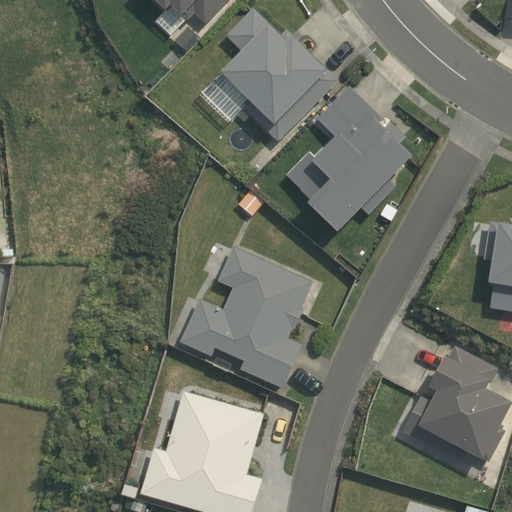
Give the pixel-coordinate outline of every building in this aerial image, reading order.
[(209,24),(232,0),(163,0),(174,10),(179,5),(190,16),(195,11),(209,24)] [(281,143),(341,81),(334,72),(335,70),(301,37),(299,38),(291,31),(287,34),(277,23),(275,25),(258,8),(231,37),(248,54),(229,73),(254,99),(246,107),(281,143)] [(396,183),(419,158),(406,143),(411,138),(355,87),(323,119),(341,138),(319,160),(339,179),(317,203),(346,232),(368,211),(373,216),(400,188),(396,183)] [(255,217),(266,204),(252,192),(241,205),(255,217)] [(394,222),(400,211),(389,205),(382,216),(394,222)] [(511,225),(494,223),(487,261),(499,263),(496,285),(511,287),(511,225)] [(306,308),(317,282),(238,246),(223,281),(237,287),(228,308),(205,298),(185,340),(216,355),(220,347),(250,359),(246,368),(288,387),(307,344),(293,338),(298,327),(300,328),(308,309),(306,308)] [(427,394),(408,433),(462,462),(468,450),(490,461),(511,418),(511,400),(494,390),(499,381),(496,381),(502,369),(458,347),(436,389),(444,393),(440,401),(427,394)] [(146,492),(214,511),(256,511),(268,477),(252,473),(268,413),(188,390),(171,450),(160,446),(146,492)] [(143,511),(147,511),(150,505),(137,501),(134,509),(143,511)]
